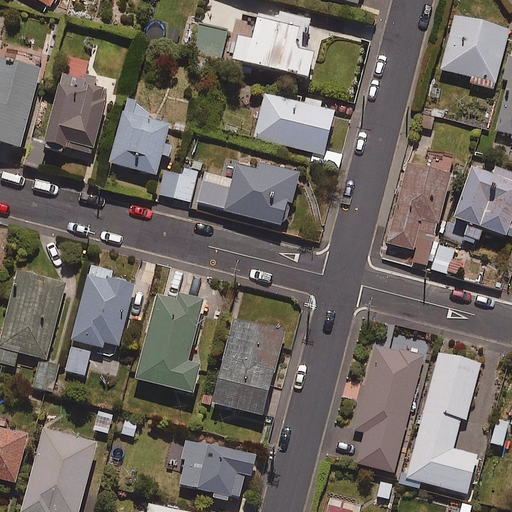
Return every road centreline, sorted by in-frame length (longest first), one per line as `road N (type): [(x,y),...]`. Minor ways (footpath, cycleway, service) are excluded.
road 1 (residential): [(0,190),(342,280)]
road 2 (residential): [(342,280),(411,0)]
road 3 (residential): [(282,511),(342,280)]
road 4 (residential): [(342,280),(511,324)]
